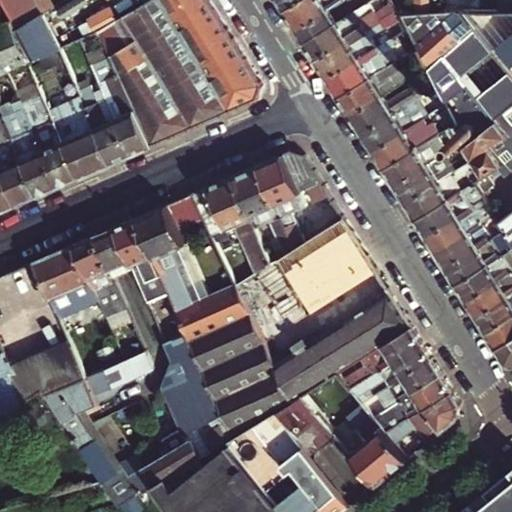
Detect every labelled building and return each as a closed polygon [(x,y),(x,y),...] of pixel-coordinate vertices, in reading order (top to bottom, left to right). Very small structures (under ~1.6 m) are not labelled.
[(3,0),(12,19),(16,27),(43,12),(35,0),(3,0)] [(64,45),(54,29),(101,0),(61,0),(43,12),(16,27),(32,60),(62,46),(64,45)] [(136,40),(128,45),(113,55),(153,145),(258,99),(265,84),(211,0),(151,0),(129,14),(117,21),(120,27),(128,23),(136,40)] [(151,0),(120,0),(129,14),(151,0)] [(281,0),(287,8),(300,0),(281,0)] [(300,0),(287,8),(299,27),(331,7),(342,0),(300,0)] [(374,0),(340,21),(307,41),(318,58),(381,19),(386,16),(375,0),(374,0)] [(424,0),(416,0),(414,0),(417,13),(426,13),(424,0)] [(511,12),(511,11),(511,0),(498,0),(500,12),(511,12)] [(302,32),(307,41),(340,21),(335,13),(331,7),(299,27),(302,32)] [(511,11),(511,12),(500,12),(481,12),(463,13),(447,13),(426,13),(417,13),(404,14),(454,111),(459,121),(454,124),(465,141),(466,144),(498,118),(497,116),(511,105),(511,11)] [(16,27),(12,19),(0,24),(0,73),(32,60),(16,27)] [(381,19),(318,58),(330,77),(378,47),(371,35),(385,26),(381,19)] [(128,23),(120,27),(128,45),(136,40),(128,23)] [(330,77),(342,96),(375,75),(389,66),(382,54),(400,43),(396,36),(378,47),(330,77)] [(113,55),(113,54),(93,63),(108,97),(133,154),(153,145),(113,55)] [(379,82),(397,71),(393,64),(389,66),(375,75),(379,82)] [(375,75),(342,96),(353,113),(385,93),(408,78),(402,68),(397,71),(379,82),(375,75)] [(44,125),(35,129),(60,185),(81,176),(53,111),(42,85),(29,91),(36,106),(44,125)] [(133,154),(108,97),(98,101),(90,85),(81,89),(85,97),(113,162),(133,154)] [(385,93),(353,113),(364,131),(398,111),(418,98),(412,87),(390,101),(385,93)] [(85,97),(53,111),(81,176),(113,162),(85,97)] [(418,98),(398,111),(402,118),(423,106),(418,98)] [(35,129),(27,110),(25,105),(13,111),(15,116),(7,120),(8,123),(40,194),(60,185),(35,129)] [(478,163),(485,174),(488,172),(500,165),(506,175),(511,170),(511,105),(497,116),(498,118),(466,144),(467,145),(472,153),(475,158),(478,163)] [(36,106),(27,110),(35,129),(44,125),(36,106)] [(364,131),(375,150),(425,118),(429,115),(423,106),(402,118),(398,111),(364,131)] [(387,167),(429,140),(440,133),(454,124),(459,121),(454,111),(435,123),(434,122),(429,125),(425,118),(375,150),(387,167)] [(8,123),(0,126),(0,158),(19,203),(40,194),(8,123)] [(454,124),(440,133),(447,144),(452,142),(456,147),(460,145),(465,141),(454,124)] [(440,157),(429,140),(387,167),(397,184),(431,163),(440,157)] [(460,145),(467,155),(472,153),(467,145),(466,144),(465,141),(460,145)] [(297,248),(308,241),(295,211),(309,205),(307,202),(310,199),(307,194),(302,194),(301,192),(324,180),(307,153),(292,149),(260,163),(297,248)] [(472,153),(467,155),(470,161),(471,160),(475,158),(472,153)] [(0,211),(19,203),(0,158),(0,211)] [(288,254),(297,248),(260,163),(236,174),(259,227),(274,221),(288,254)] [(397,184),(408,200),(449,174),(454,171),(450,163),(436,172),(431,163),(397,184)] [(485,174),(478,163),(474,165),(481,177),(485,174)] [(481,177),(478,179),(485,190),(495,183),(488,172),(485,174),(481,177)] [(195,191),(202,207),(217,242),(230,236),(226,227),(228,226),(229,229),(237,225),(258,274),(259,273),(275,263),(259,227),(236,174),(195,191)] [(408,200),(418,217),(459,191),(449,174),(408,200)] [(459,191),(418,217),(429,234),(488,196),(485,190),(478,179),(459,191)] [(170,203),(177,218),(202,207),(195,191),(170,203)] [(488,196),(429,234),(439,250),(499,213),(488,196)] [(236,435),(296,399),(259,273),(258,274),(235,284),(210,295),(196,301),(181,268),(182,264),(176,249),(188,244),(177,218),(170,203),(139,216),(182,313),(190,332),(236,435)] [(511,210),(502,218),(509,229),(511,233),(511,210)] [(439,250),(449,266),(494,238),(503,232),(509,229),(502,218),(499,213),(439,250)] [(365,358),(415,325),(346,215),(308,241),(297,248),(288,254),(275,263),(259,273),(296,399),(306,394),(343,372),(351,367),(365,358)] [(182,313),(139,216),(118,225),(136,265),(143,282),(153,277),(172,318),(182,313)] [(98,234),(116,274),(136,265),(118,225),(98,234)] [(98,234),(77,243),(102,300),(109,315),(120,310),(110,287),(119,283),(116,274),(98,234)] [(494,238),(449,266),(459,282),(504,254),(494,238)] [(102,300),(77,243),(38,260),(71,333),(79,329),(70,307),(93,297),(96,303),(102,300)] [(196,301),(210,295),(188,244),(176,249),(182,264),(181,268),(196,301)] [(504,254),(459,282),(470,298),(511,271),(511,263),(506,253),(504,254)] [(0,275),(0,292),(21,287),(16,271),(0,275)] [(511,271),(470,298),(480,314),(511,293),(511,271)] [(511,293),(480,314),(490,330),(511,315),(511,293)] [(511,315),(490,330),(499,346),(511,337),(511,315)] [(426,342),(415,325),(365,358),(374,374),(383,369),(426,342)] [(236,435),(190,332),(170,341),(178,359),(159,381),(198,417),(203,414),(205,419),(177,437),(158,449),(173,474),(228,440),(236,435)] [(79,352),(71,333),(10,360),(17,376),(36,368),(38,371),(79,352)] [(0,336),(0,393),(7,410),(26,397),(28,402),(89,375),(79,352),(38,371),(36,368),(17,376),(10,360),(0,336)] [(511,337),(499,346),(510,363),(511,362),(511,337)] [(436,358),(426,342),(383,369),(392,385),(436,358)] [(149,349),(89,375),(28,402),(37,410),(74,444),(94,422),(79,408),(86,405),(98,400),(98,398),(114,391),(123,380),(156,366),(149,349)] [(445,374),(436,358),(392,385),(386,389),(395,404),(403,400),(445,374)] [(362,381),(351,367),(343,372),(354,386),(360,383),(362,381)] [(392,385),(383,369),(374,374),(384,390),(386,389),(392,385)] [(395,413),(401,424),(455,389),(445,374),(403,400),(405,406),(395,413)] [(354,386),(366,402),(371,398),(360,383),(354,386)] [(455,389),(401,424),(389,431),(399,443),(418,427),(430,441),(461,416),(463,402),(455,389)] [(342,511),(379,482),(343,439),(306,394),(296,399),(236,435),(228,440),(230,443),(286,511),(342,511)] [(26,397),(7,410),(20,422),(37,410),(28,402),(26,397)] [(385,411),(374,397),(371,398),(366,402),(375,413),(377,416),(383,412),(385,411)] [(97,419),(99,417),(86,405),(79,408),(94,422),(97,419)] [(399,443),(389,431),(380,420),(377,416),(375,413),(343,439),(379,482),(410,457),(399,443)] [(203,414),(198,417),(174,432),(177,437),(205,419),(203,414)] [(131,456),(136,451),(99,417),(97,419),(94,422),(131,456)] [(144,458),(136,451),(131,456),(94,422),(74,444),(95,464),(106,478),(114,492),(120,500),(125,508),(140,497),(156,485),(169,477),(173,474),(158,449),(144,458)] [(286,511),(230,443),(177,486),(165,496),(178,511),(286,511)] [(106,478),(95,464),(0,491),(0,508),(97,481),(106,478)] [(511,472),(500,482),(508,483),(511,480),(511,472)] [(177,486),(169,477),(156,485),(165,496),(177,486)] [(104,495),(114,492),(106,478),(97,481),(104,495)] [(511,511),(511,480),(508,483),(500,482),(462,511),(511,511)] [(120,500),(107,504),(113,511),(126,511),(124,509),(125,508),(120,500)]
